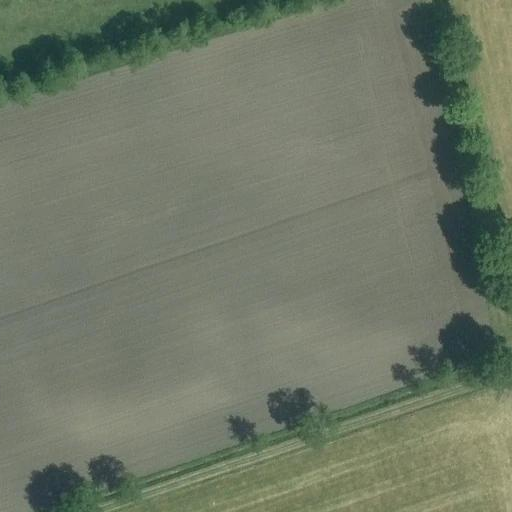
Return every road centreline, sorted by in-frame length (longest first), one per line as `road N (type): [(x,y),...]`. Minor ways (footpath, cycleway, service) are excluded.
road 1 (track): [(99,511),(511,373)]
road 2 (track): [(511,362),(430,0)]
